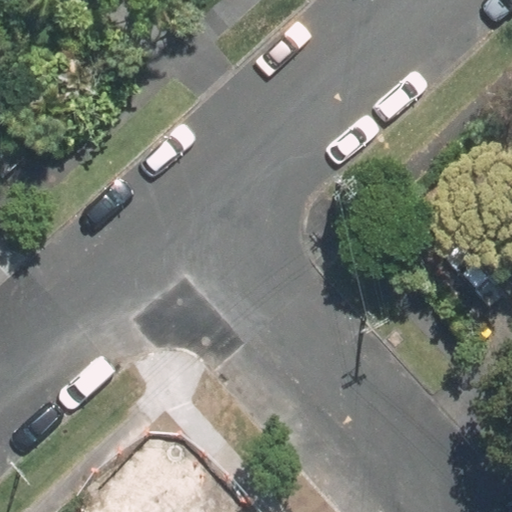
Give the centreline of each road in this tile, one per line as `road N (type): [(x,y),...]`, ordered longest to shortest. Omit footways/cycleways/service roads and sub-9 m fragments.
road 1 (residential): [(442,511),(176,216)]
road 2 (residential): [(421,0),(176,216)]
road 3 (residential): [(176,216),(0,377)]
